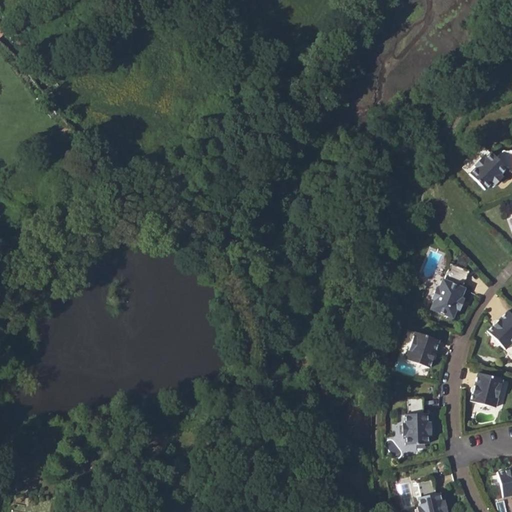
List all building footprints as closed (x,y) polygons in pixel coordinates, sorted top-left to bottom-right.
[(468,174),(484,190),(490,185),(499,175),(506,169),(511,174),(511,173),(511,152),(510,151),(502,151),(494,158),(490,153),(483,159),(482,157),(472,167),(474,168),(468,174)] [(490,185),(493,186),(502,178),(499,175),(490,185)] [(452,319),(456,310),(460,298),(464,289),(461,287),(468,272),(450,265),(444,280),(442,279),(438,289),(436,288),(431,300),(433,301),(429,310),(452,319)] [(487,331),(505,350),(511,342),(511,315),(507,311),(487,331)] [(429,368),(438,341),(414,333),(405,360),(429,368)] [(469,402),(494,408),(501,380),(477,373),(469,402)] [(404,436),(404,445),(427,444),(427,435),(426,423),(426,414),(422,414),(422,398),(406,399),(407,415),(403,415),(404,424),(401,424),(402,436),(404,436)] [(511,469),(496,473),(502,498),(511,495),(511,469)] [(443,511),(441,502),(438,493),(435,494),(431,478),(416,482),(420,497),(417,498),(419,507),(416,508),(417,511),(443,511)]
